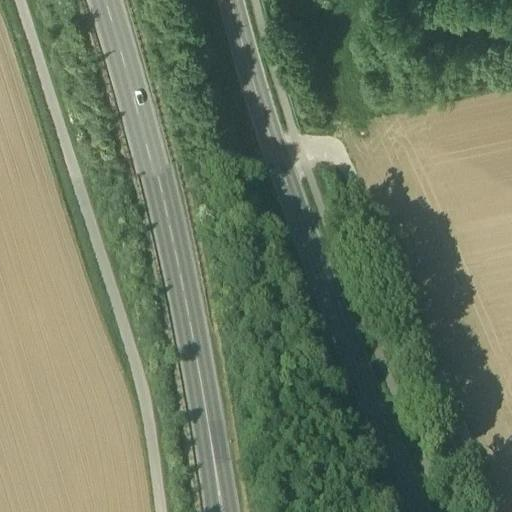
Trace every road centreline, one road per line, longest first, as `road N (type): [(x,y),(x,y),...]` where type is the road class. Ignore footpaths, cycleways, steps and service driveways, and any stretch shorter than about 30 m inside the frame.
road 1 (tertiary): [(412,511),(275,154),(229,0)]
road 2 (unclassified): [(158,511),(145,393),(18,0)]
road 3 (track): [(493,511),(335,150),(275,154)]
road 4 (primary): [(220,511),(170,236)]
road 5 (primary): [(107,0),(170,236)]
